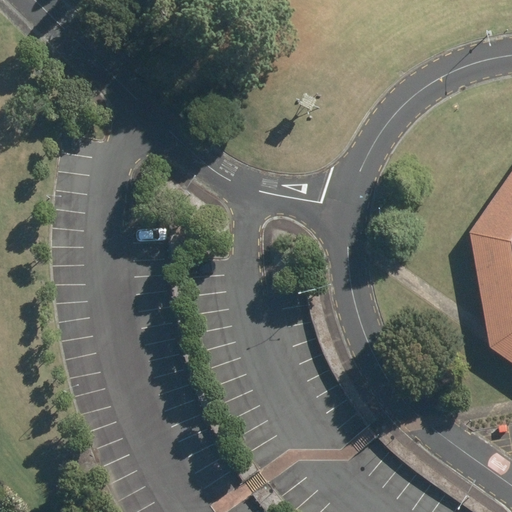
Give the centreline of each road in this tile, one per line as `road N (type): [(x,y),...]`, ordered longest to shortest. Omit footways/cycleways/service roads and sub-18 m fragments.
road 1 (residential): [(344,206),(247,188),(215,169),(33,0)]
road 2 (residential): [(511,484),(424,423),(380,371),(346,267),(344,206)]
road 3 (residential): [(344,206),(375,140),(413,94),(473,62),(511,54)]
